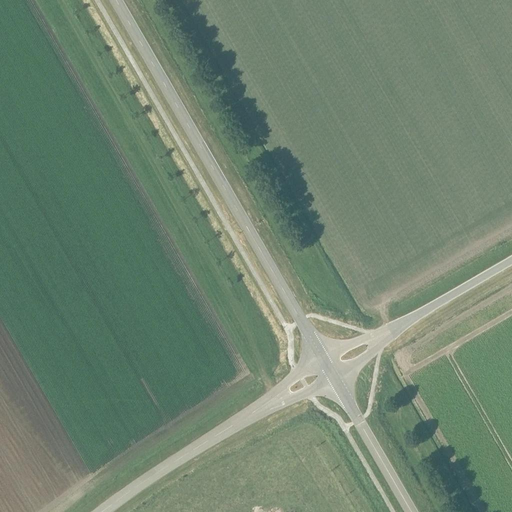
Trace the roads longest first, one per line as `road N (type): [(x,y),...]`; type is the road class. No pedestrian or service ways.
road 1 (tertiary): [(112,0),(320,360)]
road 2 (unclassified): [(105,511),(267,403)]
road 3 (unclassified): [(378,339),(511,262)]
road 4 (tertiary): [(333,382),(408,511)]
